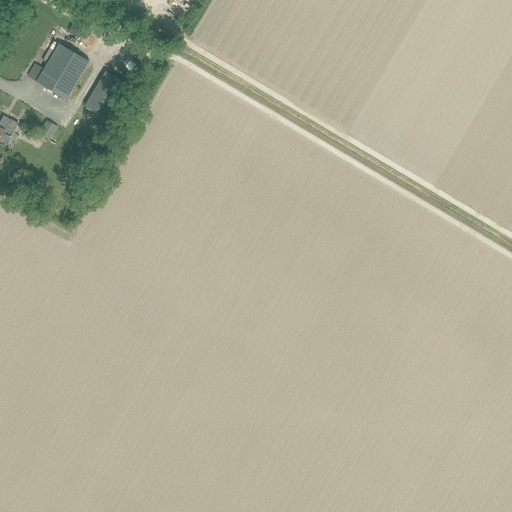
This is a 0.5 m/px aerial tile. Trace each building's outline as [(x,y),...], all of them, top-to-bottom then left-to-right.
[(73,21),(66,29),(78,38),(84,31),(73,21)] [(60,45),(37,82),(65,99),(88,62),(60,45)] [(105,119),(126,84),(105,72),(84,106),(105,119)] [(0,137),(4,130),(12,134),(18,123),(10,119),(3,116),(0,120),(0,137)] [(46,120),(38,134),(50,141),(58,127),(46,120)]
